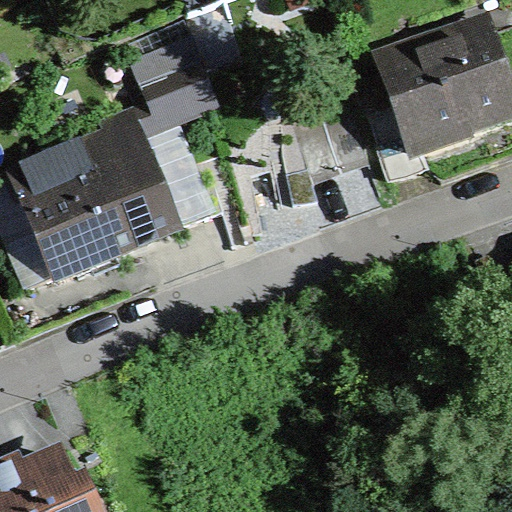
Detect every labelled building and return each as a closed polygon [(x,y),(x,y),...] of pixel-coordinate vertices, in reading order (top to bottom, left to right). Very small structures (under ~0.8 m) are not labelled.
[(404,105),(418,147),(511,114),(511,101),(488,35),(463,44),(458,28),(413,44),(418,58),(391,68),(404,105)] [(202,59),(143,78),(159,128),(218,110),(202,59)] [(348,102),(292,121),(311,178),(367,159),(348,102)] [(371,116),(391,175),(424,164),(418,147),(404,105),(371,116)] [(9,250),(27,293),(181,231),(151,156),(138,125),(13,175),(39,238),(9,250)] [(151,156),(181,231),(214,218),(184,143),(151,156)] [(38,511),(73,511),(66,494),(82,487),(67,451),(21,471),(38,511)] [(0,468),(0,511),(38,511),(21,471),(17,462),(0,468)]
